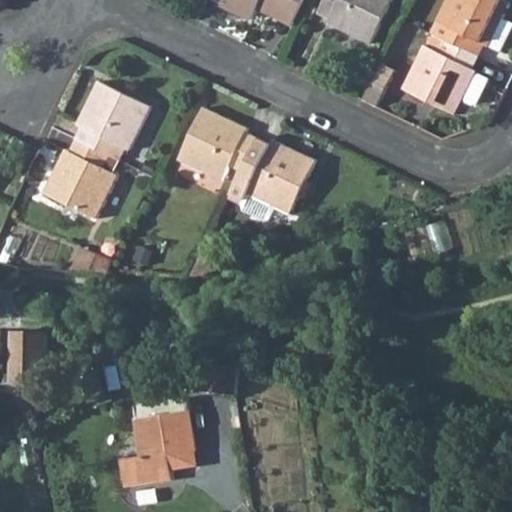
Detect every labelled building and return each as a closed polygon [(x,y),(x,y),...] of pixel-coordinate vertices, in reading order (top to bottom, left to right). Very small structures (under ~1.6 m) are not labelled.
[(224,0),(223,3),(255,19),(260,8),(263,2),(297,19),(306,0),(224,0)] [(332,23),(375,44),(397,0),(327,0),(321,12),(334,18),(332,23)] [(511,22),(504,18),(511,3),(506,0),(449,0),(434,32),(435,32),(481,55),(487,44),(491,45),(502,50),(511,29),(511,22)] [(294,25),(297,19),(263,2),(260,8),(294,25)] [(474,69),(481,55),(435,32),(429,46),(427,45),(406,88),(457,113),(464,100),(478,73),(478,71),(474,69)] [(478,73),(464,100),(474,105),(479,103),(491,79),(478,73)] [(139,154),(160,112),(104,85),(84,128),(90,131),(83,143),(115,159),(121,145),(139,154)] [(250,133),(252,128),(208,107),(183,160),(226,181),(233,166),(247,173),(263,139),(250,133)] [(295,215),(321,162),(277,141),(275,145),(263,139),(247,173),(234,199),(246,205),(252,194),(282,208),(295,215)] [(51,197),(103,222),(123,181),(108,173),(115,159),(83,143),(76,158),(71,155),(51,197)] [(252,194),(246,205),(276,220),(282,208),(252,194)] [(93,252),(84,271),(112,272),(118,261),(93,252)] [(42,393),(46,333),(13,332),(11,353),(0,353),(1,342),(0,341),(0,383),(14,384),(14,392),(42,393)] [(111,388),(123,386),(118,364),(114,345),(102,342),(111,388)] [(136,362),(133,350),(114,345),(118,364),(136,362)] [(203,390),(207,362),(190,360),(186,388),(203,390)] [(203,390),(239,394),(242,366),(207,362),(203,390)] [(85,372),(90,398),(108,394),(102,368),(85,372)] [(157,402),(136,406),(145,456),(123,460),(129,489),(175,480),(173,467),(170,452),(196,447),(187,397),(164,401),(167,415),(160,417),(157,402)] [(160,417),(167,415),(164,401),(157,402),(160,417)] [(366,441),(370,475),(387,473),(382,439),(366,441)] [(196,447),(170,452),(173,467),(198,462),(196,447)]
